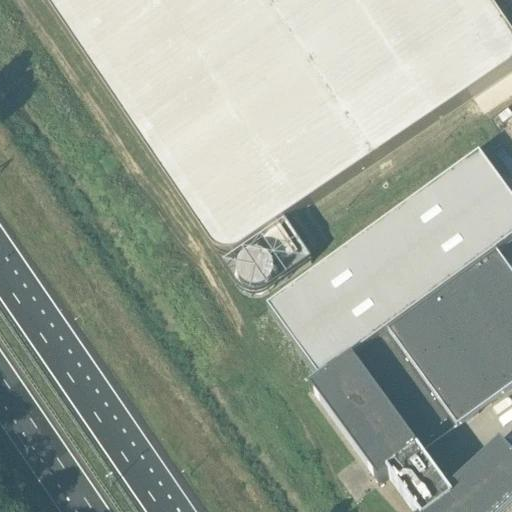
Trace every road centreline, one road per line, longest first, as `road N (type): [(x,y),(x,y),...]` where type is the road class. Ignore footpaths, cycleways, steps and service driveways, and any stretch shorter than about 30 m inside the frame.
road 1 (trunk): [(166,511),(0,270)]
road 2 (trunk): [(0,375),(93,511)]
